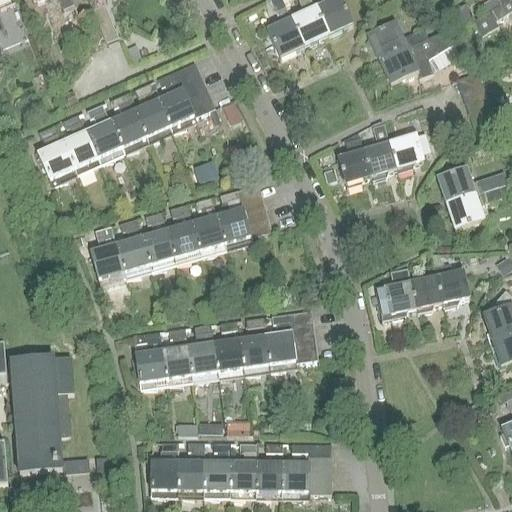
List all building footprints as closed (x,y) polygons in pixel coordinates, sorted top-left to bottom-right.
[(30,0),(34,7),(51,0),(57,0),(63,15),(73,10),(68,0),(30,0)] [(286,14),(279,0),(269,5),(275,19),(286,14)] [(489,17),(511,3),(511,0),(496,0),(484,8),(489,17)] [(316,15),(329,42),(352,31),(339,3),(316,15)] [(511,3),(489,17),(490,18),(474,27),(483,42),(500,32),(497,27),(511,17),(511,3)] [(465,9),(446,20),(456,36),(475,25),(465,9)] [(119,44),(106,10),(94,15),(107,48),(119,44)] [(329,42),(316,15),(291,26),(304,53),(329,42)] [(304,53),(291,26),(267,37),(280,65),(304,53)] [(367,43),(379,69),(407,55),(428,45),(424,36),(403,46),(396,30),(367,43)] [(390,93),(418,80),(420,84),(433,80),(428,66),(453,52),(446,37),(428,45),(407,55),(379,69),(390,93)] [(136,50),(128,54),(133,66),(141,62),(136,50)] [(178,87),(179,90),(200,81),(195,69),(174,78),(178,87)] [(163,93),(166,92),(178,87),(174,78),(159,85),(163,93)] [(456,86),(460,97),(482,90),(480,83),(477,79),(456,86)] [(200,81),(179,90),(182,98),(184,101),(205,92),(200,81)] [(182,98),(179,90),(178,87),(166,92),(171,103),(158,108),(173,141),(197,130),(194,125),(189,113),(184,101),(182,98)] [(152,97),(149,89),(135,95),(139,103),(152,97)] [(460,97),(464,109),(486,102),(482,90),(460,97)] [(205,92),(184,101),(189,113),(210,104),(205,92)] [(73,96),(61,101),(66,112),(78,106),(73,96)] [(134,119),(148,152),(173,141),(158,108),(152,97),(139,103),(137,103),(142,115),(134,119)] [(114,113),(117,112),(129,107),(126,100),(111,106),(114,113)] [(464,109),(469,120),(490,113),(486,102),(464,109)] [(189,113),(194,125),(215,116),(210,104),(189,113)] [(122,124),(110,130),(125,162),(148,152),(134,119),(129,107),(117,112),(122,124)] [(102,110),(87,117),(90,125),(94,123),(105,118),(102,110)] [(469,120),(472,131),(494,124),(490,113),(469,120)] [(238,117),(229,121),(233,129),(242,126),(238,117)] [(101,173),(125,162),(110,130),(105,118),(94,123),(99,134),(86,140),(101,173)] [(66,135),(71,133),(81,129),(78,121),(63,128),(66,135)] [(500,143),(494,124),(472,131),(479,151),(500,143)] [(76,145),(63,150),(77,183),(101,173),(86,140),(81,129),(71,133),(76,145)] [(373,187),(398,180),(390,150),(389,150),(384,131),(373,134),(378,153),(364,158),(373,187)] [(39,138),(43,145),(58,139),(54,132),(39,138)] [(416,143),(420,156),(426,155),(422,141),(416,143)] [(420,156),(416,143),(390,150),(398,180),(424,172),(420,156)] [(347,195),(373,187),(364,158),(360,144),(345,148),(349,162),(338,165),(347,195)] [(53,194),(77,183),(63,150),(39,161),(53,194)] [(203,170),(193,174),(200,190),(209,186),(203,170)] [(332,175),(323,179),(328,188),(337,184),(332,175)] [(466,176),(438,186),(446,212),(498,194),(508,191),(504,177),(470,188),(466,176)] [(259,191),(236,197),(239,206),(240,210),(262,204),(259,191)] [(501,204),(498,194),(446,212),(455,237),(483,227),(478,212),(501,204)] [(223,210),(227,209),(239,206),(236,197),(220,202),(223,210)] [(195,209),(197,217),(213,213),(211,204),(195,209)] [(262,204),(240,210),(242,218),(243,221),(265,215),(262,204)] [(226,258),(252,251),(250,245),(246,233),(243,221),(242,218),(240,210),(239,206),(227,209),(230,221),(217,225),(226,258)] [(173,224),(176,224),(189,220),(186,212),(170,216),(173,224)] [(243,221),(246,233),(269,227),(265,215),(243,221)] [(148,232),(150,231),(163,227),(161,219),(145,224),(148,232)] [(189,220),(176,224),(179,235),(167,239),(176,272),(202,265),(192,232),(189,220)] [(202,265),(226,258),(217,225),(192,232),(202,265)] [(121,231),(123,238),(126,237),(139,234),(136,226),(121,231)] [(152,279),(176,272),(167,239),(163,227),(150,231),(154,243),(142,246),(152,279)] [(269,227),(246,233),(250,245),(272,239),(269,227)] [(117,253),(110,234),(103,236),(105,244),(97,246),(101,258),(91,261),(101,294),(126,287),(117,253)] [(126,287),(152,279),(142,246),(139,234),(126,237),(130,250),(117,253),(126,287)] [(95,238),(97,246),(105,244),(103,236),(95,238)] [(495,270),(501,280),(511,274),(511,266),(509,261),(495,270)] [(464,279),(452,281),(449,270),(434,273),(436,284),(443,314),(470,308),(464,279)] [(411,290),(407,274),(390,278),(394,294),(376,297),(382,327),(417,320),(411,290)] [(417,320),(443,314),(436,284),(411,290),(417,320)] [(482,322),(491,348),(511,341),(511,313),(511,312),(511,298),(507,294),(489,315),(490,319),(482,322)] [(311,317),(288,320),(289,332),(313,330),(311,317)] [(278,343),(265,345),(270,379),(296,376),(295,369),(293,356),(291,344),(291,341),(289,332),(288,320),(272,323),(272,329),(276,329),(278,343)] [(247,326),(248,335),(264,332),(262,324),(247,326)] [(237,335),(236,328),(221,330),(222,337),(237,335)] [(291,344),(315,341),(313,330),(289,332),(291,341),(291,344)] [(213,352),(211,331),(195,334),(198,354),(187,356),(192,390),(218,387),(213,352)] [(184,335),(170,337),(171,346),(174,345),(176,357),(162,359),(167,394),(192,390),(187,356),(184,335)] [(140,398),(167,394),(162,359),(160,339),(143,341),(145,349),(147,349),(149,361),(135,363),(140,398)] [(315,341),(291,344),(293,356),(317,353),(315,341)] [(511,341),(491,348),(500,374),(511,369),(511,341)] [(244,383),(270,379),(265,345),(239,348),(244,383)] [(239,348),(213,352),(218,387),(244,383),(239,348)] [(317,353),(293,356),(295,369),(318,366),(317,353)] [(62,478),(59,443),(71,442),(67,400),(74,399),(72,381),(71,363),(11,367),(19,481),(62,478)] [(511,395),(497,402),(500,409),(508,406),(511,404),(511,395)] [(511,458),(511,404),(508,406),(511,416),(511,430),(502,434),(504,438),(500,440),(505,452),(508,450),(511,458)] [(232,436),(254,438),(255,430),(246,429),(246,428),(233,426),(232,436)] [(188,456),(191,456),(205,456),(205,448),(188,448),(188,456)] [(214,456),(218,456),(231,457),(231,448),(214,448),(214,456)] [(178,470),(179,450),(163,449),(163,469),(152,469),(152,505),(178,505),(178,470)] [(256,450),(240,450),(240,458),(243,458),(256,458),(256,450)] [(282,459),(283,450),(266,450),(265,459),(282,459)] [(308,450),(292,450),(292,459),(308,459),(308,450)] [(308,459),(308,463),(331,463),(331,451),(308,450),(308,459)] [(178,505),(204,505),(204,470),(204,458),(191,458),(191,470),(178,470),(178,505)] [(256,470),(256,458),(243,458),(243,470),(230,470),(230,506),(256,506),(256,470)] [(204,505),(230,506),(230,470),(230,459),(218,459),(218,470),(204,470),(204,505)] [(308,463),(308,471),(307,475),(331,475),(331,463),(308,463)] [(106,474),(106,464),(95,465),(96,475),(106,474)] [(256,470),(256,506),(282,506),(282,471),(256,470)] [(282,506),(307,507),(307,500),(307,487),(307,475),(308,471),(282,471),(282,506)] [(307,475),(307,487),(331,488),(331,475),(307,475)] [(307,487),(307,500),(331,501),(331,488),(307,487)]
